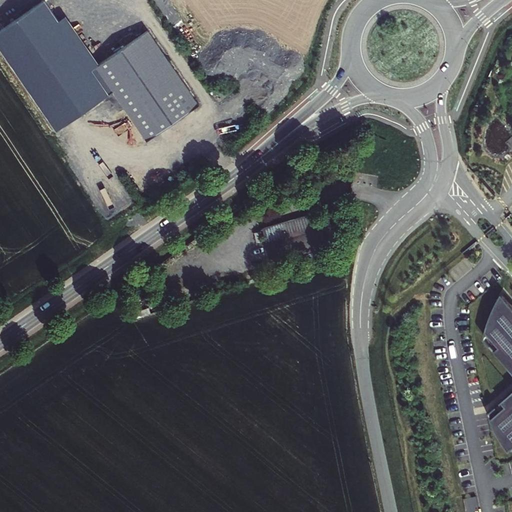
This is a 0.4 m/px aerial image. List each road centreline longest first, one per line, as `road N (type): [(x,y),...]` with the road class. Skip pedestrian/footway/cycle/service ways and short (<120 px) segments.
road 1 (secondary): [(275,145),(0,341)]
road 2 (tertiary): [(391,511),(360,356),(359,307),(370,257),(412,208)]
road 3 (residential): [(497,256),(456,291),(449,311),(482,486)]
road 4 (secondary): [(350,45),(340,78),(275,145)]
